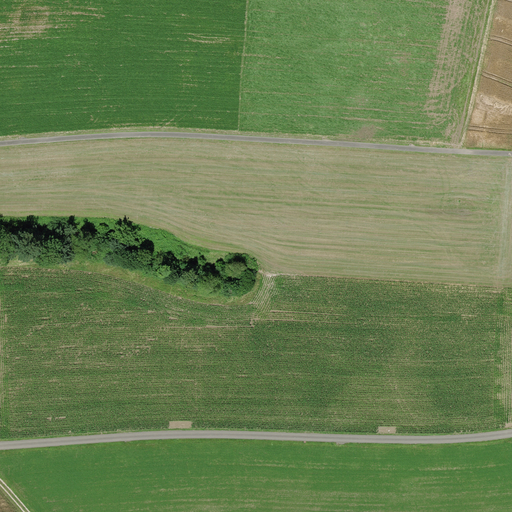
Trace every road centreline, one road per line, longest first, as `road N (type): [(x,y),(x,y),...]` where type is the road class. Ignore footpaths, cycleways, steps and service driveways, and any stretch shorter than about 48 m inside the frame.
road 1 (unclassified): [(0,446),(176,434),(451,441),(511,431)]
road 2 (residential): [(0,146),(217,138),(511,156)]
